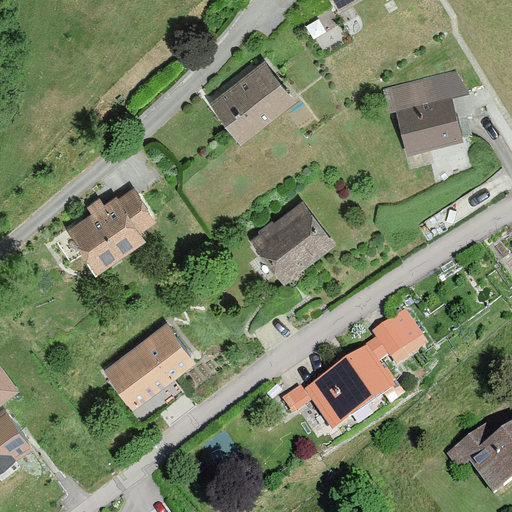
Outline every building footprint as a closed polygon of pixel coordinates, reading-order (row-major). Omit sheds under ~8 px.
[(212,103),(241,140),(295,98),(266,61),(212,103)] [(466,90),(456,72),(384,89),(388,109),(397,107),(408,152),(463,139),(451,94),(466,90)] [(69,228),(97,268),(144,235),(138,227),(154,216),(134,188),(118,199),(115,195),(69,228)] [(284,281),(336,242),(303,199),(252,238),(284,281)] [(374,332),(390,356),(419,337),(403,313),(374,332)] [(106,368),(134,404),(195,357),(167,321),(106,368)] [(367,348),(306,391),(334,431),(395,387),(367,348)] [(0,366),(0,401),(16,389),(0,366)] [(0,412),(0,468),(32,444),(5,409),(0,412)] [(471,461),(494,493),(511,479),(511,428),(496,440),(486,425),(449,453),(461,469),(471,461)]
